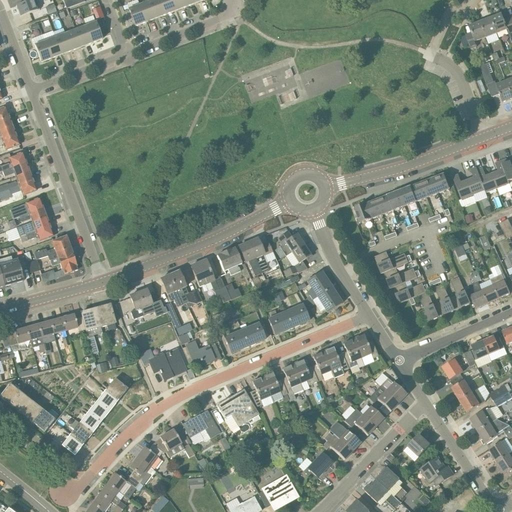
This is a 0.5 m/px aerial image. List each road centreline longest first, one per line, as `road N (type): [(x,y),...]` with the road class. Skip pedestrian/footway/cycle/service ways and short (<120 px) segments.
road 1 (residential): [(368,315),(168,402),(70,497)]
road 2 (residential): [(103,282),(30,90)]
road 3 (residential): [(103,282),(289,199)]
road 4 (residential): [(482,137),(460,77),(430,54),(445,19),(472,0)]
road 5 (residential): [(323,186),(482,137)]
road 6 (residential): [(320,511),(424,403)]
road 7 (residential): [(498,508),(424,403)]
road 8 (residential): [(126,54),(224,16),(230,0)]
road 9 (residential): [(399,360),(511,312)]
